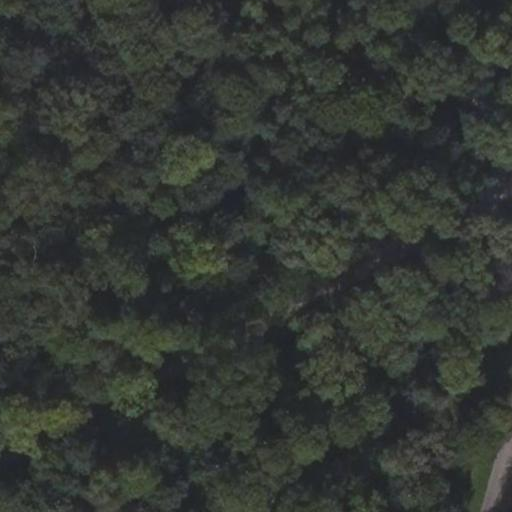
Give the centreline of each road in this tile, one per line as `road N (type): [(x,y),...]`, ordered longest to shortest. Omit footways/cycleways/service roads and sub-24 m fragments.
road 1 (track): [(511,200),(0,468)]
road 2 (track): [(207,0),(511,118)]
